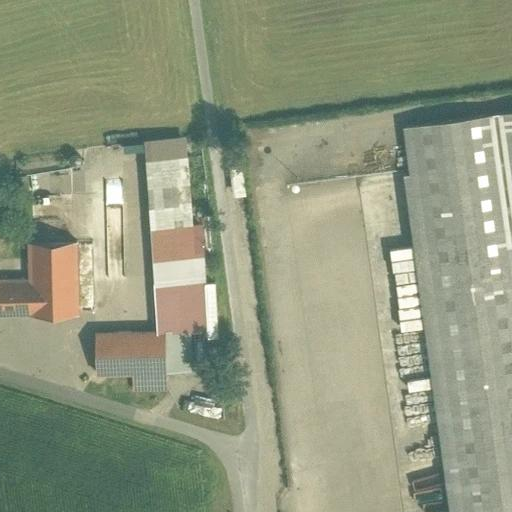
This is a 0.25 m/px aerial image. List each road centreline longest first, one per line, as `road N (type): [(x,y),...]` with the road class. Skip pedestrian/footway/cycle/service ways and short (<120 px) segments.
road 1 (unclassified): [(237,450),(254,402),(197,0)]
road 2 (unclassified): [(237,450),(0,377)]
